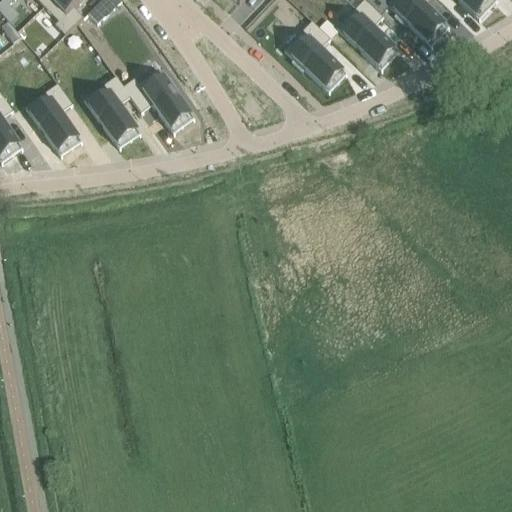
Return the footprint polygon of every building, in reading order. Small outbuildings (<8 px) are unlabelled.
[(33,0),(44,10),(54,0),(33,0)] [(54,0),(44,10),(58,25),(55,29),(65,39),(83,21),(75,12),(86,0),(54,0)] [(117,0),(105,0),(87,17),(97,28),(122,4),(117,0)] [(340,0),(355,14),(337,33),(381,75),(399,56),(374,32),(383,22),(364,4),(363,5),(358,0),(340,0)] [(394,0),(387,8),(397,18),(394,21),(405,31),(407,28),(431,51),(449,32),(424,8),(430,0),(394,0)] [(453,0),(479,24),(497,6),(491,0),(453,0)] [(312,26),(284,54),(294,64),(292,67),(302,77),(305,74),(329,97),(347,78),(321,54),(331,44),(312,26)] [(109,97),(89,111),(91,115),(100,127),(119,153),(140,138),(120,109),(131,101),(116,80),(103,89),(109,97)] [(139,87),(127,95),(142,117),(152,109),(173,138),(194,123),(175,96),(178,94),(169,83),(166,84),(164,81),(144,95),(139,87)] [(50,105),(30,119),(33,122),(41,134),(61,161),(82,146),(61,117),(72,109),(57,88),(45,97),(50,105)] [(0,165),(1,168),(23,152),(2,123),(13,115),(0,96),(0,165)]
